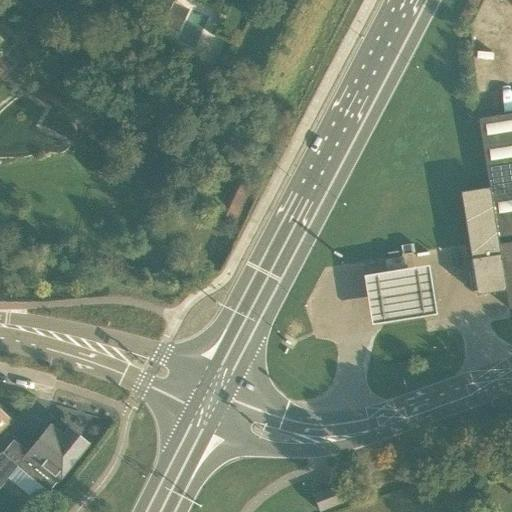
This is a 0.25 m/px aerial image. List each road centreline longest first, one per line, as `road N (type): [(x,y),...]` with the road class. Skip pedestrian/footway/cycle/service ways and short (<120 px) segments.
road 1 (primary): [(213,389),(413,0)]
road 2 (secondary): [(330,440),(511,377)]
road 3 (tertiary): [(213,389),(133,348),(83,354)]
road 4 (secondary): [(202,411),(282,450),(330,440)]
road 5 (tertiary): [(83,354),(202,411)]
road 6 (secondary): [(330,440),(213,389)]
